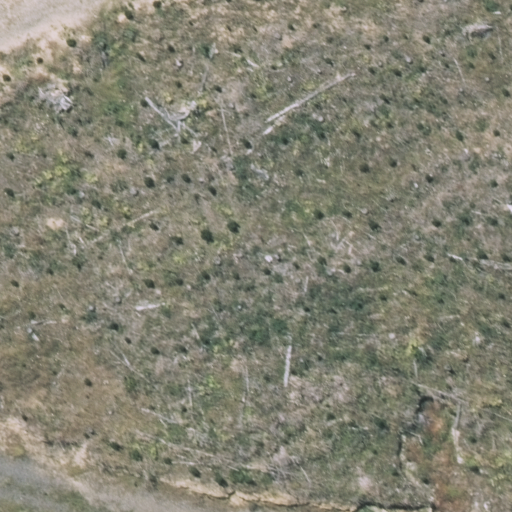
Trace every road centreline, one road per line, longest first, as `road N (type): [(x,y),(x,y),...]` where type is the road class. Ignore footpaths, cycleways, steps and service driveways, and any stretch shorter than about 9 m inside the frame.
road 1 (track): [(0,447),(511,504)]
road 2 (track): [(381,0),(109,121),(0,196)]
